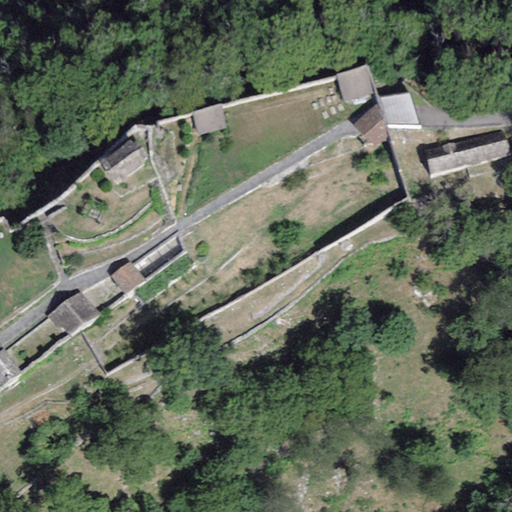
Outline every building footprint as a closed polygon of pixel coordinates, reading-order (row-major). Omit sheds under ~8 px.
[(339,84),(348,110),(380,99),(370,73),(339,84)] [(415,103),(386,104),(387,133),(417,131),(415,103)] [(389,138),(378,110),(351,130),(372,152),(389,138)] [(511,155),(504,129),(424,150),(431,176),(511,155)] [(150,162),(131,141),(99,169),(118,190),(150,162)] [(144,286),(130,265),(112,277),(126,299),(144,286)] [(97,315),(78,293),(50,318),(69,340),(83,328),(97,315)] [(0,387),(19,376),(5,353),(0,355),(0,387)]
